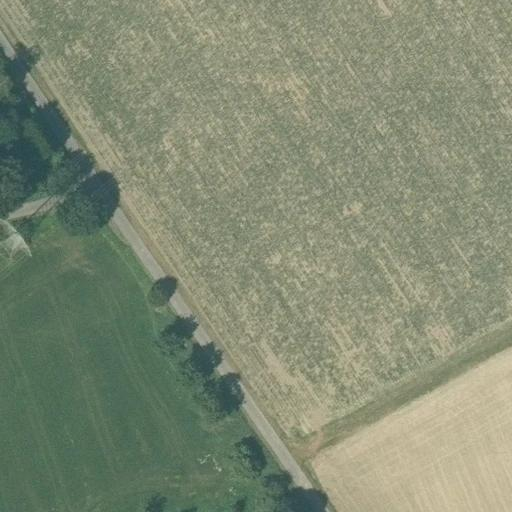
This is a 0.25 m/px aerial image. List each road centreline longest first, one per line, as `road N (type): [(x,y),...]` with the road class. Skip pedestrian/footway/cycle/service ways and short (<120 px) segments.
road 1 (unclassified): [(96,192),(318,511)]
road 2 (unclassified): [(0,41),(96,192)]
